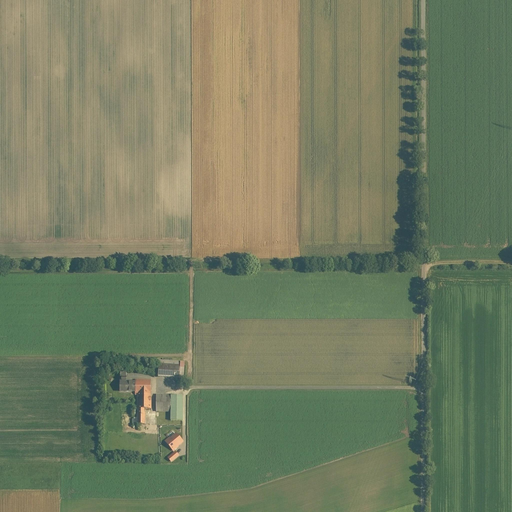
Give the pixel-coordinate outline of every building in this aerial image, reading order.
[(156,360),(155,377),(181,378),(182,362),(156,360)] [(133,393),(133,425),(143,425),(143,410),(149,410),(148,380),(116,380),(116,393),(133,393)] [(180,396),(153,395),(153,413),(167,413),(167,421),(180,422),(180,396)] [(183,442),(176,434),(170,439),(170,438),(165,442),(173,452),(178,448),(177,447),(183,442)] [(171,462),(178,457),(175,453),(168,459),(171,462)]
